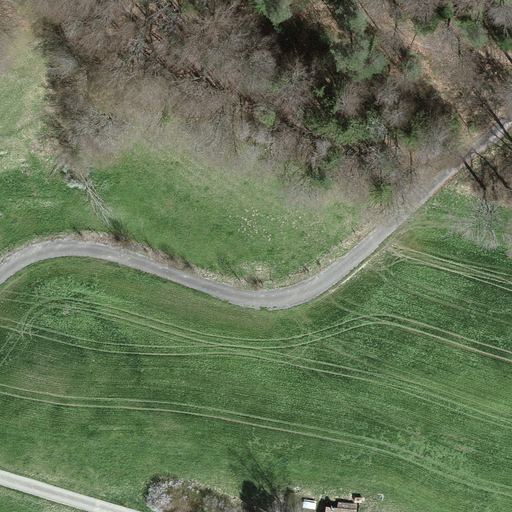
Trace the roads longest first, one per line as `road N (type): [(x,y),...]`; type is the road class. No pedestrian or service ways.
road 1 (track): [(0,279),(30,251),(73,248),(251,299),(284,299),(388,229),(511,124)]
road 2 (track): [(383,0),(511,43)]
road 3 (unclassified): [(0,473),(121,511)]
